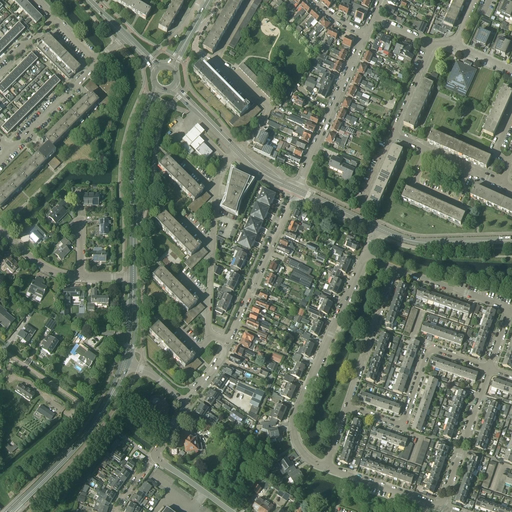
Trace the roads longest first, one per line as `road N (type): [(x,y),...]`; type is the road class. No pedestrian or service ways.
road 1 (unclassified): [(326,467),(302,454),(293,418),(363,258)]
road 2 (residential): [(225,341),(208,334),(215,191),(238,151)]
road 3 (residential): [(347,407),(401,427),(428,348),(489,369)]
road 4 (tertiary): [(10,511),(85,434),(125,363)]
road 5 (residential): [(238,151),(269,106),(193,46),(204,25)]
road 6 (residential): [(225,341),(296,190)]
road 7 (tertiary): [(133,277),(133,160),(146,112)]
road 8 (residential): [(347,407),(394,269)]
road 9 (residential): [(441,506),(489,369)]
road 10 (tertiary): [(511,239),(418,241),(376,226)]
road 11 (residential): [(10,150),(97,62)]
road 12 (unclassified): [(509,309),(394,269)]
